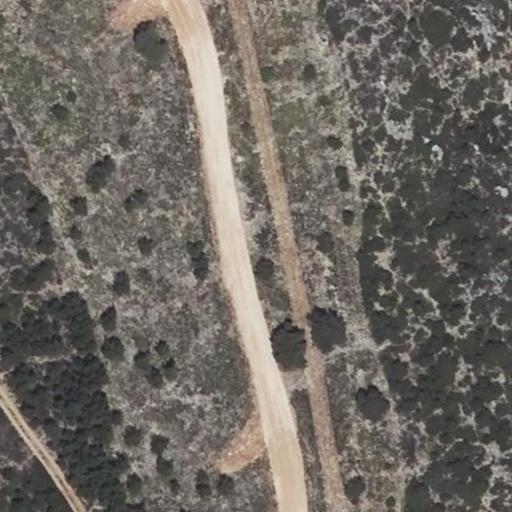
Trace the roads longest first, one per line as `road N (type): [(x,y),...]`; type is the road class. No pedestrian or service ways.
road 1 (track): [(181,0),(213,81),(230,241),(285,427),(298,511)]
road 2 (track): [(0,393),(82,511)]
